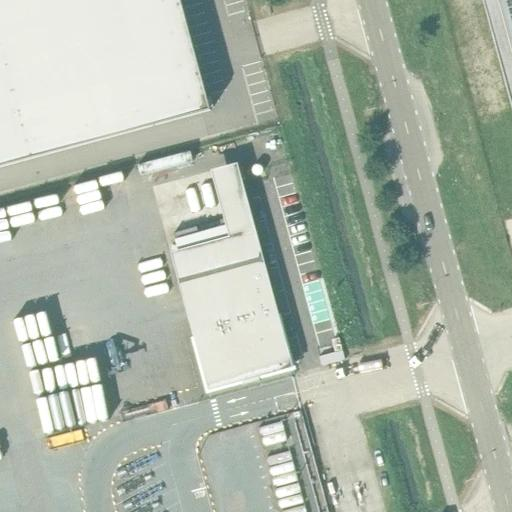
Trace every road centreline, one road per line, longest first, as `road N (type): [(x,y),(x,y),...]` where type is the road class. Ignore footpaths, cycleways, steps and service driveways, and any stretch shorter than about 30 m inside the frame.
road 1 (unclassified): [(507,511),(368,0)]
road 2 (unknown): [(327,391),(327,367),(156,406)]
road 3 (unknown): [(156,406),(112,419),(84,439),(91,511)]
